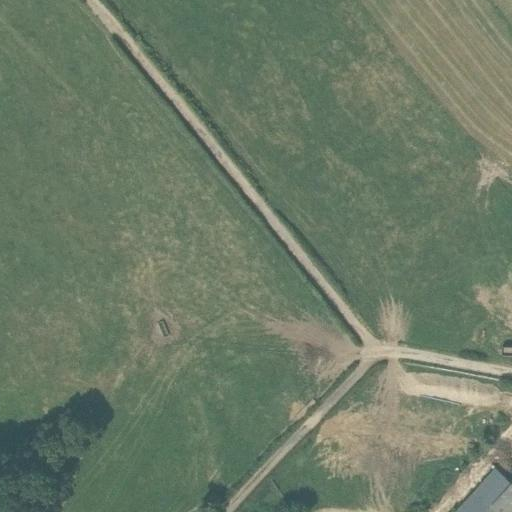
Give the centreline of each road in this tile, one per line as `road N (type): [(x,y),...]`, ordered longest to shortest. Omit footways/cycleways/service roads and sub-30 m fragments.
road 1 (track): [(221,511),(371,350),(91,0)]
road 2 (track): [(511,375),(371,350)]
